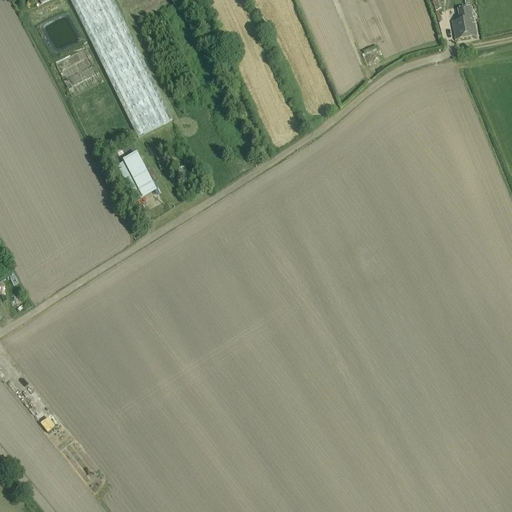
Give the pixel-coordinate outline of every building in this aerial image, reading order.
[(173,121),(113,0),(69,0),(138,138),(173,121)] [(431,0),(435,12),(443,10),(439,0),(431,0)] [(456,41),(476,37),(473,20),(472,20),(470,9),(458,11),(460,22),(452,23),(456,41)] [(75,61),(65,65),(64,61),(57,64),(62,78),(78,71),(75,61)] [(122,151),(128,162),(139,157),(133,146),(122,151)] [(122,152),(113,156),(117,166),(126,162),(122,152)] [(376,249),(364,254),(369,265),(380,260),(376,249)]
